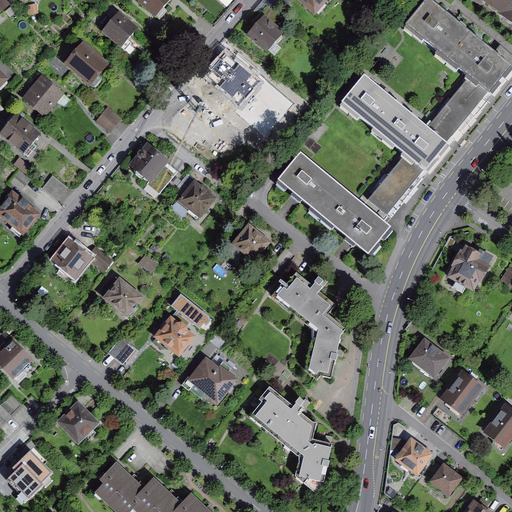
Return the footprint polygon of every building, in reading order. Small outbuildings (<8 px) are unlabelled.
[(3,0),(0,0),(0,17),(11,8),(3,0)] [(173,0),(135,0),(157,20),(175,1),(173,0)] [(294,0),(316,19),(332,0),(294,0)] [(426,0),(406,25),(448,60),(470,33),(449,16),(429,0),(426,0)] [(511,0),(483,0),(503,14),(502,16),(511,23),(511,0)] [(121,14),(104,34),(122,50),(140,31),(121,14)] [(267,18),(249,36),(268,54),(286,35),(267,18)] [(466,85),(483,99),(507,70),(511,63),(511,56),(500,46),(495,53),(491,51),(470,33),(448,60),(471,79),(466,85)] [(84,45),(67,65),(95,88),(112,69),(84,45)] [(234,58),(230,54),(214,72),(239,95),(254,78),(247,71),(253,65),(239,53),(234,58)] [(0,71),(0,92),(11,82),(0,71)] [(44,76),(23,100),(46,120),(67,96),(44,76)] [(385,93),(364,76),(342,103),(384,138),(406,111),(385,93)] [(446,143),(483,99),(466,85),(464,83),(427,128),(446,143)] [(177,112),(167,125),(189,141),(196,131),(203,136),(221,113),(199,97),(184,117),(177,112)] [(108,109),(96,122),(111,135),(123,122),(108,109)] [(417,119),(406,111),(384,138),(407,157),(403,163),(419,176),(432,160),(446,143),(427,128),(417,119)] [(18,116),(0,136),(25,157),(42,137),(18,116)] [(139,158),(132,166),(138,170),(136,173),(142,179),(144,176),(150,181),(150,180),(163,190),(178,172),(148,147),(143,152),(141,150),(137,156),(139,158)] [(345,191),(301,154),(278,181),(323,218),(345,191)] [(363,205),(382,221),(394,206),(407,191),(419,176),(403,163),(400,161),(363,205)] [(68,190),(53,178),(43,190),(58,202),(68,190)] [(196,183),(179,203),(201,222),(218,201),(196,183)] [(363,205),(345,191),(323,218),(368,255),(390,228),(382,221),(363,205)] [(13,193),(0,209),(0,218),(25,239),(42,217),(13,193)] [(251,225),(235,246),(258,264),(274,244),(251,225)] [(69,244),(56,260),(57,261),(55,263),(61,269),(63,266),(75,276),(88,259),(69,244)] [(463,254),(461,253),(454,266),(455,266),(449,277),(456,280),(452,287),(462,293),(466,286),(473,289),(479,279),(479,280),(486,267),(491,257),(480,252),(478,255),(466,248),(463,254)] [(111,262),(96,249),(90,256),(105,268),(111,262)] [(146,255),(139,264),(151,273),(157,265),(146,255)] [(511,270),(510,269),(501,282),(511,289),(511,270)] [(279,297),(316,329),(327,316),(335,308),(299,277),(279,297)] [(120,281),(106,298),(130,318),(138,308),(134,305),(140,298),(120,281)] [(182,293),(173,305),(203,331),(213,319),(182,293)] [(346,334),(327,316),(316,329),(320,333),(310,373),(333,379),(346,334)] [(173,320),(155,340),(180,361),(197,341),(173,320)] [(118,339),(111,356),(127,363),(135,346),(118,339)] [(448,359),(425,341),(411,359),(413,361),(411,363),(429,377),(431,374),(434,376),(448,359)] [(0,355),(0,364),(18,383),(26,376),(20,371),(31,360),(14,342),(0,355)] [(207,360),(190,383),(220,406),(237,383),(207,360)] [(453,386),(443,399),(452,406),(449,410),(458,417),(481,388),(463,373),(453,386)] [(252,414),(301,454),(312,437),(316,427),(273,389),(252,414)] [(11,395),(0,405),(0,416),(5,422),(21,406),(11,395)] [(78,404),(59,423),(78,442),(97,424),(78,404)] [(496,419),(486,432),(495,439),(492,443),(501,450),(511,436),(511,411),(506,407),(496,419)] [(194,424),(209,434),(215,423),(200,414),(194,424)] [(314,443),(312,437),(301,454),(305,458),(296,476),(317,494),(328,483),(333,447),(314,443)] [(410,443),(404,439),(396,450),(402,454),(398,459),(400,461),(399,464),(412,474),(414,471),(417,473),(430,455),(420,448),(411,441),(410,443)] [(32,449),(12,469),(26,484),(47,464),(32,449)] [(122,511),(129,511),(136,505),(132,501),(143,489),(115,463),(105,474),(109,478),(98,489),(104,495),(102,498),(116,511),(117,511),(120,510),(122,511)] [(435,478),(442,468),(436,463),(429,473),(435,478)] [(442,468),(435,478),(430,484),(439,490),(437,493),(445,499),(461,478),(452,472),(444,465),(442,468)] [(153,479),(143,489),(132,501),(136,505),(142,510),(140,511),(173,511),(180,504),(153,479)] [(18,492),(9,482),(0,489),(0,493),(8,501),(18,492)] [(209,511),(190,494),(180,504),(173,511),(209,511)] [(486,511),(474,503),(471,508),(469,507),(468,506),(463,511),(486,511)]
